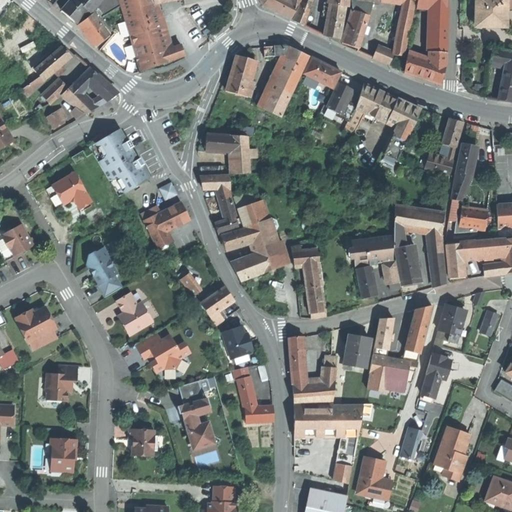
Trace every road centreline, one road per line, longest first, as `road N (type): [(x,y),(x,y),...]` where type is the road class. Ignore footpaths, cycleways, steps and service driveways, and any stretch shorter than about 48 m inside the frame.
road 1 (residential): [(0,298),(42,277),(58,279),(102,356),(102,504)]
road 2 (residential): [(142,94),(222,266),(265,334)]
road 3 (residential): [(511,281),(265,334)]
road 4 (tertiary): [(449,101),(288,29),(255,26)]
road 5 (residential): [(265,334),(282,392),(282,511)]
road 6 (residential): [(0,187),(142,94)]
road 7 (tertiary): [(142,94),(29,0)]
road 8 (tertiary): [(255,26),(185,85),(142,94)]
